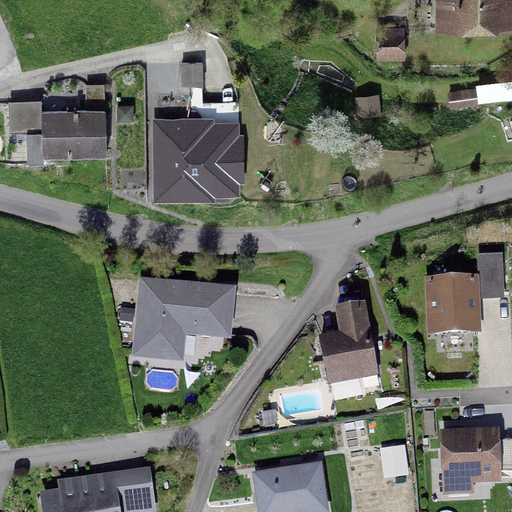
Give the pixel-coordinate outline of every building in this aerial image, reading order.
[(511,0),(437,0),(438,21),(435,21),(435,29),(442,29),(442,26),(511,24),(511,0)] [(402,30),(374,30),(375,58),(402,57),(402,30)] [(180,86),(201,86),(200,64),(180,64),(180,86)] [(103,111),(102,111),(101,87),(85,88),(85,111),(39,113),(39,102),(8,104),(9,135),(24,134),(25,163),(42,163),(42,157),(105,155),(103,111)] [(474,91),(447,95),(449,107),(476,104),(474,91)] [(153,118),(155,200),(239,199),(238,116),(153,118)] [(498,259),(478,259),(479,295),(499,294),(498,259)] [(235,290),(144,282),(138,357),(183,361),(186,335),(231,339),(235,290)] [(427,284),(430,334),(475,332),(472,282),(427,284)] [(335,313),(340,340),(319,344),(326,382),(360,376),(363,388),(377,385),(362,308),(335,313)] [(242,440),(268,436),(267,420),(249,421),(247,425),(239,426),(234,441),(242,440)] [(511,472),(511,442),(493,443),(493,436),(443,439),(445,482),(495,480),(495,473),(511,472)] [(386,478),(403,475),(399,451),(382,453),(386,478)] [(323,511),(317,469),(254,478),(259,511),(323,511)] [(149,511),(145,478),(109,483),(110,490),(42,500),(43,511),(149,511)]
